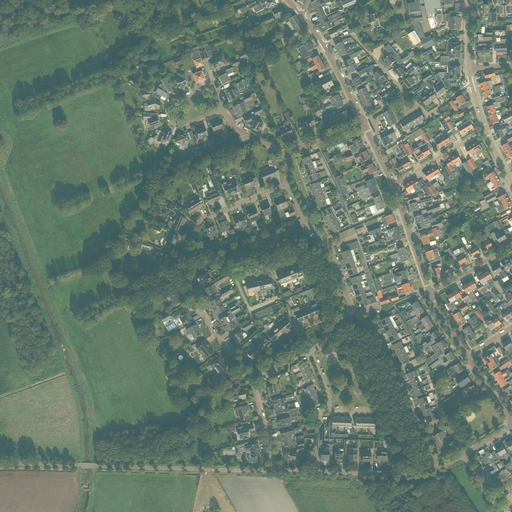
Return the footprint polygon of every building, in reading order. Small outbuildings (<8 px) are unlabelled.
[(209,0),(215,13),(223,10),(218,0),(209,0)] [(255,4),(249,7),(251,10),(253,9),(256,7),(258,11),(268,6),(269,9),(271,7),(276,5),(273,0),(270,0),(261,5),(259,2),(255,4)] [(311,3),(315,11),(325,6),(326,6),(324,3),(320,4),(319,0),(315,2),(315,1),(314,1),(315,2),(311,3)] [(414,0),(415,2),(410,3),(409,0),(406,0),(407,4),(409,14),(410,20),(411,19),(411,22),(413,25),(419,22),(418,18),(422,18),(420,2),(419,2),(418,0),(414,0)] [(437,10),(440,10),(440,7),(439,0),(423,0),(425,9),(427,15),(431,15),(435,14),(437,14),(437,10)] [(494,0),(495,3),(495,6),(496,6),(496,13),(501,13),(501,6),(503,6),(503,1),(501,2),(500,0),(494,0)] [(325,6),(315,11),(319,20),(327,16),(329,15),(327,11),(325,6)] [(489,23),(492,23),(492,13),(489,13),(489,6),(481,6),(480,14),(481,14),(481,20),(489,20),(489,23)] [(280,19),(279,17),(284,15),(282,9),(277,11),(272,12),(274,16),(272,17),(272,16),(259,22),(261,27),(276,21),(280,19)] [(329,22),(328,21),(337,17),(337,18),(341,16),(340,13),(331,17),(327,18),(327,17),(327,16),(319,20),(321,25),(329,22)] [(366,16),(367,19),(368,19),(369,24),(373,23),(374,28),(379,26),(377,19),(375,20),(374,15),(375,15),(375,14),(369,16),(369,15),(367,15),(366,16)] [(443,14),(444,22),(449,22),(449,30),(459,30),(459,22),(460,22),(460,18),(450,18),(450,14),(443,15),(443,14)] [(291,31),(284,35),(288,42),(301,34),(305,31),(295,15),(291,18),(288,20),(291,25),(294,29),(291,31)] [(335,27),(334,23),(343,19),(347,17),(346,15),(342,16),(341,16),(337,18),(337,17),(328,21),(329,22),(321,25),(324,32),(328,30),(334,27),(335,27)] [(357,21),(354,22),(356,28),(356,29),(363,27),(360,20),(357,21)] [(413,25),(420,40),(425,50),(435,45),(437,44),(436,41),(434,42),(430,35),(425,38),(423,32),(419,22),(413,25)] [(333,31),(329,33),(332,39),(338,35),(337,33),(346,29),(348,28),(347,25),(340,28),(333,31)] [(448,52),(451,52),(460,52),(460,50),(461,50),(461,46),(460,46),(460,45),(457,45),(457,43),(456,43),(456,41),(454,37),(447,41),(448,43),(448,52)] [(501,44),(496,45),(496,54),(496,53),(502,53),(502,54),(506,53),(506,44),(505,44),(505,39),(501,39),(501,44)] [(307,53),(314,49),(310,43),(306,45),(304,46),(304,45),(299,48),(300,50),(304,55),(300,57),(302,60),(309,56),(307,53)] [(338,52),(344,48),(344,47),(342,43),(339,44),(338,44),(335,46),(338,51),(338,52)] [(345,56),(346,55),(347,54),(346,51),(353,48),(352,45),(344,48),(338,52),(341,57),(343,56),(344,56),(345,56)] [(390,55),(384,60),(390,66),(396,61),(395,60),(397,58),(395,55),(397,54),(389,45),(385,49),(390,55)] [(479,47),(479,56),(483,56),(484,56),(483,55),(485,55),(485,56),(490,56),(490,49),(492,49),(492,48),(492,45),(486,45),(486,47),(479,47)] [(200,50),(198,51),(200,57),(202,61),(208,59),(205,52),(206,52),(205,48),(200,50)] [(238,54),(242,62),(254,56),(251,48),(238,54)] [(344,63),(347,69),(356,64),(354,59),(359,56),(358,55),(357,53),(354,54),(351,56),(350,56),(351,59),(344,63)] [(322,63),(318,56),(314,59),(313,59),(314,62),(311,64),(312,65),(309,66),(310,68),(322,63)] [(208,61),(211,70),(215,68),(215,69),(226,65),(224,60),(223,61),(222,57),(216,59),(215,58),(208,61)] [(200,58),(200,59),(195,61),(194,61),(197,69),(196,70),(198,73),(193,75),(196,84),(205,80),(203,75),(206,73),(204,69),(200,58)] [(229,62),(232,68),(242,64),(240,58),(229,62)] [(461,71),(461,67),(460,67),(460,66),(450,66),(450,62),(448,62),(441,62),(440,66),(446,66),(447,66),(447,69),(451,69),(451,73),(450,73),(460,73),(460,71),(461,71)] [(322,63),(310,68),(312,71),(315,69),(314,68),(317,67),(319,72),(325,69),(322,63)] [(395,72),(394,74),(396,75),(397,74),(400,78),(404,74),(406,77),(407,76),(410,74),(413,71),(415,69),(417,68),(413,64),(412,65),(410,63),(405,67),(403,65),(400,67),(399,68),(395,72)] [(356,64),(347,69),(350,75),(356,72),(354,69),(358,67),(356,64)] [(219,77),(222,85),(229,82),(226,75),(233,73),(233,74),(237,72),(235,67),(231,68),(222,72),(223,75),(219,77)] [(364,70),(358,73),(359,76),(368,71),(371,70),(370,67),(366,68),(364,70)] [(381,78),(383,82),(386,80),(387,80),(383,76),(384,76),(379,70),(378,71),(376,68),(371,71),(375,78),(376,77),(378,80),(379,80),(381,78)] [(407,79),(404,82),(409,88),(413,85),(415,84),(412,81),(415,78),(413,76),(418,72),(417,71),(415,69),(413,71),(410,74),(407,76),(409,78),(408,79),(407,79)] [(179,79),(175,80),(174,81),(176,85),(177,84),(179,89),(181,88),(181,90),(185,88),(185,87),(187,86),(185,81),(188,80),(185,71),(177,74),(179,79)] [(430,73),(422,78),(424,83),(433,77),(430,73)] [(460,73),(450,73),(451,73),(451,77),(449,77),(449,79),(448,80),(449,82),(449,84),(451,84),(452,86),(454,84),(457,84),(457,80),(460,80),(460,77),(461,77),(461,74),(460,74),(460,73)] [(333,85),(330,78),(331,78),(330,77),(327,79),(326,78),(327,79),(321,82),(318,84),(319,87),(322,85),(324,90),(329,88),(331,87),(330,87),(333,85)] [(163,84),(159,86),(155,93),(161,96),(165,98),(167,94),(168,93),(172,90),(170,86),(165,78),(161,80),(163,84)] [(359,78),(352,81),(356,88),(367,82),(365,79),(365,80),(361,82),(359,78)] [(444,85),(441,79),(441,78),(437,80),(439,82),(436,85),(437,87),(434,89),(435,90),(436,92),(439,96),(440,95),(441,96),(443,94),(442,94),(446,91),(442,86),(444,85)] [(484,83),(480,84),(482,91),(489,89),(488,86),(487,83),(486,81),(486,80),(483,81),(484,83)] [(244,87),(242,82),(230,88),(232,91),(227,93),(228,97),(229,96),(231,101),(240,97),(237,91),(239,90),(244,87)] [(413,91),(415,94),(422,89),(420,86),(413,91)] [(388,89),(386,91),(390,98),(394,95),(396,94),(392,87),(388,89)] [(359,93),(361,98),(369,94),(365,88),(362,89),(358,91),(358,92),(358,91),(359,93)] [(489,89),(482,91),(484,98),(488,97),(488,99),(490,98),(491,98),(489,89)] [(149,94),(145,92),(144,91),(141,96),(147,100),(150,94),(149,94)] [(390,98),(386,91),(379,95),(381,97),(383,102),(384,102),(383,101),(385,100),(385,101),(390,98)] [(428,95),(425,97),(421,100),(426,106),(437,98),(432,91),(427,94),(428,95)] [(362,100),(364,105),(372,101),(369,94),(361,98),(362,100)] [(325,108),(320,110),(320,111),(325,108),(341,100),(338,95),(336,96),(335,97),(329,99),(331,103),(324,107),(325,108)] [(466,102),(467,102),(466,101),(466,100),(465,99),(464,99),(462,95),(456,99),(449,102),(452,107),(455,105),(456,108),(466,103),(466,102)] [(487,107),(489,114),(495,112),(494,108),(497,108),(496,104),(503,102),(503,101),(505,100),(504,97),(502,98),(495,100),(496,102),(490,104),(491,106),(487,107)] [(145,106),(145,111),(150,111),(151,109),(154,111),(156,108),(158,109),(161,104),(150,98),(149,100),(150,101),(147,106),(145,106)] [(341,100),(325,108),(326,110),(332,107),(333,108),(336,107),(337,110),(340,108),(341,108),(341,107),(344,106),(341,101),(341,100)] [(372,101),(364,105),(366,110),(367,109),(368,111),(367,111),(367,112),(375,108),(372,101)] [(233,107),(235,111),(236,110),(238,116),(247,112),(245,108),(246,108),(243,103),(233,107)] [(458,114),(457,115),(458,117),(459,118),(467,113),(464,109),(458,114)] [(285,114),(282,115),(287,125),(292,122),(287,112),(286,110),(284,112),(285,114)] [(335,110),(325,115),(327,118),(336,114),(335,110)] [(383,114),(386,120),(394,117),(392,112),(391,112),(390,110),(391,110),(383,114)] [(341,114),(334,117),(335,120),(337,119),(340,126),(348,122),(347,119),(349,118),(346,111),(341,114)] [(499,111),(495,112),(489,114),(491,121),(492,121),(493,124),(498,122),(497,116),(500,116),(499,111)] [(424,119),(420,112),(420,113),(418,114),(418,113),(414,116),(418,123),(422,121),(424,119)] [(146,125),(146,128),(150,128),(151,131),(157,128),(159,127),(158,123),(157,122),(158,121),(157,117),(151,119),(150,114),(143,114),(143,121),(147,121),(148,124),(146,125)] [(511,114),(503,118),(505,122),(511,118),(511,114)] [(250,129),(258,133),(260,128),(261,128),(263,124),(255,120),(253,120),(252,116),(244,120),(246,126),(251,128),(250,129)] [(407,120),(411,127),(418,123),(414,116),(409,119),(407,120)] [(394,117),(386,120),(390,127),(397,123),(396,122),(396,121),(394,117)] [(311,125),(315,124),(313,119),(312,118),(309,120),(309,121),(299,125),(302,132),(309,129),(309,130),(313,129),(311,125)] [(411,127),(407,120),(403,122),(403,123),(401,124),(401,123),(401,124),(405,131),(411,127)] [(219,130),(223,137),(229,134),(226,129),(225,129),(222,122),(220,123),(219,121),(214,123),(214,124),(210,125),(213,133),(219,130)] [(441,123),(447,133),(450,131),(447,124),(445,121),(441,123)] [(454,128),(457,133),(459,132),(461,135),(467,132),(464,126),(461,121),(455,125),(457,127),(454,128)] [(472,121),(464,126),(467,132),(473,128),(471,125),(473,124),(472,121)] [(280,132),(284,140),(289,138),(289,139),(294,136),(290,127),(284,129),(283,126),(278,129),(277,130),(278,132),(280,132)] [(502,133),(506,131),(504,126),(502,128),(500,129),(500,130),(495,133),(498,139),(504,136),(502,133)] [(197,140),(202,138),(203,136),(205,137),(206,140),(209,139),(208,136),(204,127),(199,129),(199,130),(195,131),(197,136),(195,136),(197,140)] [(425,134),(422,128),(418,130),(412,134),(415,139),(417,138),(416,136),(420,133),(426,143),(429,141),(425,134)] [(396,136),(395,133),(393,130),(387,133),(388,136),(387,137),(387,136),(381,139),(385,146),(389,144),(394,142),(392,138),(396,136)] [(169,143),(170,138),(172,134),(164,131),(163,135),(162,134),(159,136),(158,138),(155,134),(151,138),(148,141),(150,144),(154,141),(157,143),(158,142),(163,144),(164,141),(169,143)] [(175,143),(174,146),(179,147),(180,145),(183,146),(185,142),(190,140),(189,138),(187,133),(180,136),(178,135),(175,143)] [(439,135),(439,136),(445,145),(451,142),(446,133),(443,135),(442,133),(439,135)] [(439,136),(433,140),(437,144),(439,149),(445,145),(439,136)] [(233,141),(229,144),(230,147),(233,146),(241,143),(238,138),(233,141)] [(362,143),(360,139),(357,140),(356,138),(352,139),(353,142),(351,143),(347,146),(348,149),(353,147),(355,151),(364,147),(363,146),(363,145),(363,144),(363,143),(362,143)] [(207,141),(211,150),(216,148),(212,139),(207,141)] [(511,149),(511,148),(511,145),(510,147),(507,141),(506,142),(504,143),(505,145),(502,146),(505,153),(511,149)] [(472,146),(475,152),(477,156),(483,152),(478,142),(472,146)] [(422,143),(418,145),(419,147),(419,148),(425,157),(431,154),(429,150),(428,149),(426,145),(424,146),(423,146),(423,145),(422,143)] [(404,155),(405,157),(409,154),(403,144),(399,146),(404,155)] [(475,152),(472,146),(466,150),(470,157),(473,156),(472,154),(475,152)] [(419,147),(413,150),(414,152),(417,156),(419,161),(425,157),(419,148),(419,147)] [(323,154),(328,163),(336,160),(334,156),(330,158),(327,151),(323,154)] [(369,158),(369,156),(368,156),(366,152),(355,157),(356,161),(358,160),(361,158),(363,162),(361,163),(362,166),(368,163),(367,161),(370,159),(369,158),(370,158),(369,158)] [(270,161),(271,161),(273,166),(277,165),(275,153),(269,155),(270,161)] [(401,163),(405,169),(411,166),(405,157),(404,155),(398,158),(401,163)] [(457,155),(451,158),(455,165),(455,164),(458,162),(459,164),(462,163),(457,155)] [(302,164),(303,166),(312,163),(310,157),(302,160),(303,163),(302,164)] [(405,169),(401,163),(399,165),(395,158),(392,160),(399,173),(405,169)] [(445,171),(450,180),(451,181),(454,179),(452,175),(459,171),(455,164),(455,165),(451,158),(445,162),(448,167),(447,168),(447,166),(443,168),(445,171)] [(472,159),(467,161),(473,170),(477,168),(472,159)] [(305,168),(306,171),(314,168),(314,169),(317,168),(315,162),(312,163),(303,166),(304,169),(305,168)] [(462,164),(468,173),(470,171),(474,178),(476,177),(473,170),(472,171),(467,162),(462,164)] [(377,171),(375,168),(374,168),(372,164),(370,166),(368,163),(362,166),(359,167),(361,171),(361,170),(363,174),(368,171),(370,175),(376,172),(376,171),(377,171)] [(437,167),(431,171),(436,180),(440,177),(439,176),(441,175),(439,171),(437,167)] [(306,175),(307,178),(316,174),(314,169),(314,168),(306,171),(307,174),(306,175)] [(261,174),(264,182),(277,177),(273,169),(261,174)] [(425,184),(426,186),(431,195),(432,196),(436,194),(432,186),(438,183),(436,180),(431,171),(425,174),(429,182),(425,184)] [(450,180),(445,171),(442,173),(446,180),(444,181),(445,183),(450,180)] [(490,179),(491,182),(497,179),(494,172),(493,171),(484,175),(487,180),(490,179)] [(316,174),(307,178),(308,180),(309,180),(310,183),(318,180),(316,174)] [(248,177),(249,178),(242,181),(244,185),(246,190),(254,186),(253,183),(256,182),(254,177),(253,175),(248,177)] [(335,178),(340,189),(345,187),(347,186),(343,177),(342,178),(341,176),(335,178)] [(364,185),(356,189),(357,193),(358,192),(376,185),(375,185),(373,179),(370,181),(370,180),(369,181),(366,182),(367,184),(364,186),(364,185)] [(416,179),(410,183),(414,189),(415,192),(419,190),(419,189),(421,187),(416,179)] [(491,188),(493,191),(494,190),(496,189),(495,188),(501,185),(497,179),(491,182),(487,185),(489,190),(491,188)] [(209,194),(205,196),(205,197),(209,205),(218,201),(217,200),(220,199),(219,197),(222,196),(220,192),(216,180),(211,182),(215,190),(214,190),(212,191),(208,192),(209,194)] [(226,183),(225,183),(224,183),(223,183),(222,184),(222,185),(222,186),(223,188),(225,192),(227,196),(234,193),(234,194),(239,192),(235,182),(228,185),(227,184),(227,183),(226,183)] [(311,189),(312,192),(321,189),(320,185),(323,184),(322,182),(311,186),(312,189),(311,189)] [(414,189),(410,183),(404,187),(409,194),(411,193),(410,191),(414,189)] [(376,185),(358,192),(360,198),(361,197),(370,194),(372,194),(374,193),(375,192),(378,191),(376,185)] [(431,195),(426,186),(422,189),(427,197),(431,195)] [(314,194),(315,197),(323,194),(327,193),(325,187),(321,189),(312,192),(313,194),(314,194)] [(345,187),(340,189),(343,196),(348,194),(345,187)] [(485,200),(486,199),(485,199),(494,194),(493,191),(483,196),(485,200)] [(196,198),(185,205),(187,209),(190,213),(197,209),(198,210),(202,208),(201,205),(204,204),(200,194),(196,196),(197,198),(196,199),(196,198)] [(315,201),(316,203),(325,200),(323,194),(315,197),(316,200),(315,201)] [(485,199),(486,199),(488,204),(492,201),(497,199),(495,196),(494,194),(485,199)] [(499,206),(503,204),(509,200),(506,194),(498,198),(499,201),(497,202),(499,206)] [(369,207),(372,206),(382,202),(380,196),(377,198),(377,197),(373,199),(374,202),(368,204),(369,207)] [(422,205),(421,204),(432,201),(431,199),(430,197),(420,199),(420,201),(415,203),(410,205),(412,212),(417,210),(419,210),(418,206),(422,205)] [(287,207),(285,202),(284,199),(282,200),(282,199),(274,202),(278,211),(287,207)] [(325,200),(316,203),(317,206),(318,205),(319,209),(324,207),(327,206),(325,200)] [(511,206),(509,200),(503,204),(505,207),(503,208),(504,211),(508,209),(511,206)] [(372,206),(375,215),(379,213),(378,211),(385,208),(382,203),(382,202),(372,206)] [(166,209),(169,211),(170,210),(168,213),(175,218),(173,222),(169,221),(167,227),(171,229),(171,228),(180,231),(182,225),(183,225),(184,224),(185,224),(185,223),(185,222),(185,221),(186,222),(186,220),(180,217),(182,213),(169,204),(166,209)] [(261,216),(262,219),(265,218),(264,217),(272,214),(268,204),(260,207),(263,215),(261,216)] [(322,216),(324,219),(332,214),(335,212),(332,207),(322,213),(323,216),(322,216)] [(247,213),(249,218),(251,222),(259,219),(255,210),(247,213)] [(326,220),(328,223),(335,219),(332,214),(324,219),(325,221),(326,220)] [(243,228),(245,227),(246,226),(245,223),(243,220),(242,215),(233,219),(236,227),(242,225),(243,228)] [(382,218),(383,220),(385,226),(395,222),(395,221),(396,221),(396,220),(395,219),(395,218),(394,218),(393,215),(382,218)] [(419,216),(414,218),(416,224),(431,219),(430,216),(423,218),(422,215),(421,215),(419,216)] [(328,227),(330,229),(338,224),(341,223),(338,217),(335,219),(328,223),(330,226),(328,227)] [(431,219),(416,224),(419,230),(423,229),(425,228),(424,225),(425,225),(432,222),(436,221),(435,218),(431,219)] [(442,225),(445,224),(444,220),(441,221),(431,224),(433,229),(442,225)] [(500,222),(499,220),(494,223),(499,230),(503,227),(500,222)] [(219,224),(221,229),(222,233),(225,231),(228,237),(236,234),(233,227),(230,228),(229,227),(226,221),(219,224)] [(266,231),(267,231),(265,227),(266,227),(264,221),(256,224),(259,230),(265,227),(266,231)] [(265,227),(267,231),(276,227),(281,226),(279,221),(274,223),(275,225),(267,229),(266,227),(265,227)] [(338,224),(330,229),(331,231),(332,231),(334,234),(342,229),(338,224)] [(360,225),(354,228),(356,233),(357,233),(362,231),(360,225)] [(208,234),(206,234),(208,239),(213,237),(215,240),(218,239),(213,226),(206,230),(208,234)] [(368,230),(370,236),(382,231),(380,226),(368,230)] [(399,233),(397,228),(394,229),(394,228),(393,229),(388,231),(389,234),(385,235),(386,238),(392,236),(399,233)] [(440,233),(439,228),(426,232),(427,235),(421,238),(424,245),(430,243),(431,246),(436,244),(435,241),(434,242),(432,237),(434,236),(435,238),(441,236),(440,233)] [(488,229),(483,232),(486,238),(491,235),(490,235),(488,229)] [(493,233),(490,235),(491,235),(493,239),(496,237),(497,239),(499,243),(507,239),(504,234),(503,233),(501,230),(498,232),(500,234),(496,237),(493,233)] [(163,246),(168,248),(173,250),(176,241),(177,241),(178,238),(175,237),(176,234),(171,232),(169,236),(168,236),(168,237),(166,242),(165,241),(163,246)] [(392,236),(386,238),(387,242),(390,241),(390,240),(393,239),(394,242),(398,241),(398,240),(401,239),(399,234),(399,233),(392,236)] [(486,243),(482,245),(485,251),(493,247),(490,243),(489,241),(487,238),(485,240),(486,243)] [(470,252),(471,254),(473,258),(480,254),(478,250),(477,248),(473,250),(470,245),(468,246),(469,248),(468,249),(470,252)] [(454,256),(460,265),(464,263),(464,264),(465,263),(466,263),(467,262),(467,261),(464,256),(467,254),(463,247),(459,250),(460,252),(454,256)] [(389,260),(390,260),(406,254),(404,248),(399,250),(397,250),(399,253),(398,254),(391,256),(388,257),(389,260)] [(153,255),(157,256),(160,257),(158,261),(157,261),(155,265),(157,266),(162,267),(167,268),(169,261),(170,261),(171,257),(166,255),(165,255),(165,252),(158,250),(154,249),(153,255)] [(426,253),(429,261),(433,259),(435,263),(442,260),(441,256),(439,257),(437,252),(438,251),(438,249),(426,253)] [(352,256),(350,250),(348,251),(345,252),(342,253),(344,259),(352,256)] [(390,260),(391,263),(400,260),(401,260),(402,263),(408,261),(406,254),(390,260)] [(354,262),(352,256),(344,259),(346,265),(354,262)] [(511,263),(511,261),(509,262),(508,260),(505,261),(504,261),(502,262),(502,263),(501,263),(506,271),(509,269),(511,273),(511,272),(511,263)] [(356,268),(354,262),(346,265),(348,271),(356,268)] [(435,278),(441,276),(441,275),(441,274),(444,273),(442,270),(443,270),(441,266),(440,262),(435,264),(437,268),(432,270),(435,278)] [(295,264),(292,265),(297,278),(303,276),(303,275),(306,274),(303,266),(299,267),(297,268),(295,264)] [(291,271),(288,272),(291,280),(297,278),(292,265),(289,267),(291,271)] [(492,269),(495,275),(498,273),(502,280),(507,276),(506,275),(503,270),(502,271),(498,265),(492,269)] [(441,275),(441,276),(442,278),(452,272),(449,267),(443,270),(442,270),(444,273),(441,274),(441,275)] [(358,274),(356,268),(348,271),(350,277),(358,274)] [(284,269),(281,270),(286,282),(291,280),(288,272),(286,273),(284,269)] [(286,282),(281,270),(278,271),(280,275),(277,276),(280,285),(286,282)] [(407,278),(408,277),(407,274),(406,274),(405,271),(393,275),(396,282),(407,278)] [(488,272),(483,275),(489,284),(494,282),(492,278),(488,272)] [(211,281),(208,276),(206,273),(196,279),(200,286),(205,283),(206,284),(207,283),(211,281)] [(213,281),(215,285),(230,277),(227,274),(213,281)] [(491,288),(489,284),(483,275),(478,278),(480,282),(482,284),(483,286),(480,287),(483,293),(487,291),(486,289),(487,288),(488,290),(491,288)] [(266,276),(263,277),(266,290),(271,289),(272,290),(276,289),(273,281),(270,281),(270,280),(267,280),(266,276)] [(351,279),(353,285),(361,282),(361,283),(364,282),(362,276),(359,277),(351,279)] [(151,280),(153,286),(160,284),(158,277),(151,280)] [(258,282),(260,291),(261,294),(267,293),(266,290),(263,277),(260,277),(261,282),(258,282)] [(373,280),(377,292),(382,290),(378,278),(373,280)] [(254,293),(260,291),(258,282),(255,283),(254,279),(251,279),(254,293)] [(501,279),(497,281),(503,291),(503,292),(507,290),(501,279)] [(473,281),(467,284),(473,294),(474,294),(478,291),(480,295),(483,293),(480,287),(477,289),(473,281)] [(503,291),(497,281),(494,283),(500,293),(503,291)] [(353,285),(355,291),(363,288),(361,283),(361,282),(353,285)] [(412,290),(411,287),(410,287),(409,283),(404,285),(398,287),(397,287),(398,290),(399,292),(404,290),(405,294),(411,292),(411,290),(412,290)] [(473,294),(467,284),(462,287),(466,293),(468,293),(469,294),(468,295),(473,302),(477,300),(474,294),(473,294)] [(203,291),(206,297),(217,291),(214,285),(203,291)] [(220,294),(222,297),(231,292),(229,288),(220,294)] [(355,291),(356,297),(365,294),(363,288),(355,291)] [(172,303),(170,304),(172,307),(179,303),(183,301),(181,296),(179,298),(175,290),(170,293),(168,294),(172,303)] [(457,290),(452,293),(456,300),(458,304),(461,302),(459,298),(461,297),(457,290)] [(456,300),(452,293),(447,296),(450,302),(447,304),(453,313),(458,309),(453,302),(456,300)] [(363,301),(366,300),(367,299),(365,294),(356,297),(358,302),(360,302),(363,301)] [(380,301),(381,305),(399,299),(398,295),(392,297),(391,296),(385,298),(385,299),(380,301)] [(209,303),(213,309),(221,304),(218,298),(214,301),(209,303)] [(317,306),(312,309),(316,319),(318,318),(317,315),(321,314),(318,308),(322,307),(318,298),(315,300),(317,306)] [(411,313),(421,307),(417,302),(411,306),(413,309),(407,313),(405,310),(400,313),(404,318),(411,313)] [(496,317),(499,315),(495,309),(490,302),(488,304),(496,317)] [(221,304),(213,309),(216,315),(225,311),(221,304)] [(511,318),(505,308),(505,307),(503,304),(498,307),(495,309),(499,315),(501,314),(502,315),(506,321),(511,318)] [(306,311),(309,319),(313,317),(314,320),(316,319),(312,309),(310,305),(307,307),(305,308),(306,311)] [(160,318),(163,323),(171,319),(172,320),(174,319),(174,320),(179,318),(182,324),(192,319),(188,312),(187,313),(186,312),(189,311),(187,307),(181,310),(180,310),(171,315),(172,316),(170,317),(168,313),(160,318)] [(424,312),(421,307),(411,313),(413,316),(416,314),(418,316),(424,312)] [(300,313),(299,310),(291,313),(294,320),(296,319),(298,323),(301,322),(303,325),(304,324),(300,313)] [(475,312),(474,310),(471,312),(474,317),(468,321),(470,324),(478,318),(477,317),(478,316),(475,312)] [(479,310),(475,312),(478,316),(482,323),(486,321),(482,315),(479,310)] [(306,311),(300,313),(304,324),(307,323),(306,320),(309,319),(306,311)] [(457,321),(457,322),(463,318),(459,312),(453,316),(455,319),(454,319),(456,322),(457,321)] [(486,313),(490,319),(496,328),(501,324),(497,318),(494,320),(491,315),(489,312),(486,313)] [(219,320),(223,326),(233,321),(234,321),(232,317),(231,314),(219,320)] [(286,320),(281,324),(289,333),(290,331),(288,329),(291,326),(288,323),(290,321),(288,316),(284,319),(286,320)] [(418,327),(419,329),(430,321),(427,316),(421,320),(423,324),(418,327)] [(381,321),(384,327),(392,323),(389,318),(381,321)] [(463,318),(457,322),(461,327),(466,323),(463,318)] [(478,318),(470,324),(472,326),(480,321),(478,318)] [(496,328),(490,319),(485,322),(487,325),(491,331),(496,328)] [(233,321),(223,326),(226,333),(237,327),(236,324),(235,324),(233,321)] [(430,321),(419,329),(421,332),(426,328),(428,331),(434,327),(430,321)] [(247,324),(241,328),(243,331),(252,326),(250,323),(247,324)] [(384,327),(386,332),(394,329),(392,323),(384,327)] [(186,330),(188,335),(189,335),(191,334),(194,339),(202,335),(196,324),(186,330)] [(281,324),(277,328),(282,334),(285,332),(287,334),(289,333),(281,324)] [(282,334),(277,328),(274,325),(269,329),(279,341),(281,339),(279,337),(282,334)] [(463,330),(467,336),(472,332),(469,327),(463,330)] [(277,342),(279,341),(269,329),(265,333),(273,342),(275,340),(277,342)] [(386,332),(389,338),(397,334),(394,329),(386,332)] [(243,333),(243,334),(240,331),(232,338),(237,344),(243,339),(244,339),(247,337),(247,336),(245,334),(243,333)] [(435,342),(434,340),(440,336),(437,331),(430,335),(432,338),(422,345),(425,349),(435,342)] [(472,332),(467,336),(471,342),(476,338),(472,332)] [(397,334),(389,338),(391,343),(399,340),(397,334)] [(265,338),(261,342),(268,350),(270,349),(268,346),(271,344),(265,338)] [(392,345),(395,352),(403,348),(400,341),(392,345)] [(430,357),(433,361),(436,359),(444,354),(442,350),(444,349),(445,349),(448,347),(446,343),(445,343),(443,341),(441,342),(440,341),(433,346),(438,352),(430,357)] [(502,345),(506,351),(504,352),(510,361),(511,359),(511,354),(511,353),(511,352),(511,351),(511,345),(509,341),(502,345)] [(207,346),(209,345),(206,342),(197,349),(205,359),(213,353),(207,346)] [(261,342),(256,346),(261,352),(264,350),(266,352),(268,350),(261,342)] [(256,346),(251,350),(259,358),(261,357),(259,354),(261,352),(256,346)] [(496,349),(501,357),(505,355),(500,347),(496,349)] [(251,350),(249,348),(245,352),(252,360),(255,358),(257,360),(259,358),(251,350)] [(395,352),(398,357),(406,353),(403,348),(395,352)] [(444,362),(446,365),(455,359),(451,352),(445,356),(447,359),(444,362)] [(406,353),(398,357),(401,363),(402,362),(404,365),(410,362),(408,359),(409,359),(406,353)] [(486,362),(488,365),(497,359),(496,357),(494,357),(493,354),(487,357),(486,356),(483,359),(485,363),(486,362)] [(212,370),(216,375),(219,373),(220,374),(226,368),(222,363),(223,362),(219,357),(207,367),(208,369),(211,367),(213,369),(212,370)] [(429,365),(431,368),(439,362),(437,359),(429,365)] [(497,359),(488,365),(492,371),(501,365),(497,359)] [(300,363),(293,366),(295,369),(295,370),(298,368),(300,371),(309,367),(307,364),(308,364),(307,361),(301,364),(300,363)] [(509,362),(503,366),(499,368),(502,371),(511,365),(509,362)] [(447,371),(450,376),(457,372),(458,374),(463,370),(459,364),(454,367),(453,366),(449,368),(450,369),(447,371)] [(309,367),(300,371),(302,377),(311,373),(310,370),(309,367)] [(407,375),(409,381),(417,377),(415,371),(407,375)] [(494,375),(498,381),(509,375),(510,374),(509,371),(507,372),(507,371),(501,374),(500,372),(498,373),(494,375)] [(311,373),(302,377),(306,384),(309,383),(309,382),(314,379),(312,376),(313,375),(312,373),(311,373)] [(466,374),(456,381),(461,388),(463,386),(464,388),(469,385),(467,383),(470,381),(466,374)] [(509,375),(498,381),(502,387),(507,384),(505,381),(509,379),(509,378),(511,376),(510,374),(509,375)] [(220,379),(216,382),(218,385),(227,380),(224,375),(219,378),(220,379)] [(409,381),(412,386),(420,382),(417,377),(409,381)] [(412,386),(414,392),(422,388),(420,382),(412,386)] [(271,385),(271,386),(267,388),(269,395),(273,394),(274,395),(279,394),(278,391),(281,390),(280,388),(279,383),(271,385)] [(304,390),(306,395),(315,391),(315,390),(313,387),(314,387),(313,384),(307,387),(307,388),(304,390)] [(246,399),(244,391),(240,392),(239,386),(234,387),(231,388),(232,394),(232,397),(231,397),(230,397),(230,398),(229,398),(229,399),(229,400),(229,401),(230,401),(230,402),(231,402),(232,403),(237,401),(241,400),(246,399)] [(464,390),(462,392),(463,394),(465,393),(467,395),(470,393),(472,396),(477,392),(474,386),(471,387),(471,386),(464,390)] [(422,388),(414,392),(417,397),(425,393),(422,388)] [(306,395),(309,400),(317,396),(316,393),(315,390),(315,391),(306,395)] [(317,396),(309,400),(312,407),(315,406),(315,405),(320,402),(318,399),(319,398),(318,396),(317,396)] [(418,400),(420,406),(428,403),(426,397),(418,400)] [(464,403),(467,406),(475,401),(473,397),(464,403)] [(272,401),(274,408),(284,405),(283,402),(286,401),(285,398),(272,401)] [(420,406),(422,412),(430,409),(428,403),(420,406)] [(236,413),(238,413),(240,421),(243,420),(248,418),(246,410),(248,410),(249,410),(247,405),(235,409),(236,413)] [(284,405),(274,408),(274,410),(273,410),(274,413),(275,413),(276,415),(281,414),(289,412),(288,408),(285,409),(284,405)] [(427,416),(430,415),(432,414),(430,409),(422,412),(424,417),(427,416)] [(277,421),(279,429),(291,426),(290,421),(291,421),(290,418),(277,421)] [(446,445),(443,439),(446,437),(445,434),(448,433),(449,434),(453,431),(449,425),(445,427),(444,426),(438,428),(439,431),(440,431),(441,432),(433,437),(436,441),(434,442),(439,450),(446,445)] [(237,428),(238,432),(237,432),(239,440),(243,439),(243,440),(244,440),(249,439),(248,438),(250,437),(249,432),(254,431),(253,426),(243,429),(243,427),(237,428)] [(281,434),(282,441),(291,439),(290,435),(293,435),(292,431),(281,434)] [(291,439),(282,441),(284,448),(296,445),(294,438),(291,439)] [(334,461),(342,461),(342,456),(345,456),(346,451),(346,447),(346,440),(342,439),(342,449),(339,449),(339,453),(335,453),(334,456),(334,461)] [(362,457),(362,462),(370,462),(371,454),(374,454),(374,449),(374,448),(374,440),(370,440),(370,448),(370,454),(366,453),(366,452),(363,452),(362,457)] [(239,446),(236,446),(237,448),(238,448),(240,453),(241,453),(246,451),(247,451),(247,455),(249,455),(248,462),(250,462),(250,463),(255,463),(257,463),(257,462),(257,457),(260,456),(258,452),(259,451),(259,449),(257,444),(252,445),(252,444),(248,445),(247,443),(239,446)] [(506,452),(503,446),(496,450),(498,453),(495,454),(498,459),(501,458),(500,456),(503,454),(505,459),(509,457),(506,452)] [(321,451),(320,461),(328,461),(328,457),(331,457),(332,448),(329,448),(321,447),(321,451)] [(349,448),(348,456),(348,461),(356,462),(357,449),(349,448)] [(290,452),(283,454),(284,460),(289,459),(289,460),(295,460),(296,454),(295,451),(290,452)] [(376,460),(383,461),(383,459),(386,459),(387,462),(391,461),(389,456),(387,452),(384,451),(384,452),(377,452),(376,455),(376,460)] [(484,462),(485,464),(497,457),(494,452),(490,454),(492,457),(489,459),(488,457),(490,456),(488,451),(478,457),(481,464),(484,462)] [(497,457),(485,464),(486,466),(483,467),(487,474),(491,472),(496,469),(497,471),(503,467),(501,463),(496,466),(494,463),(499,461),(497,457)] [(500,473),(497,477),(502,482),(504,480),(506,481),(511,474),(510,473),(506,469),(504,471),(503,470),(500,473)]
